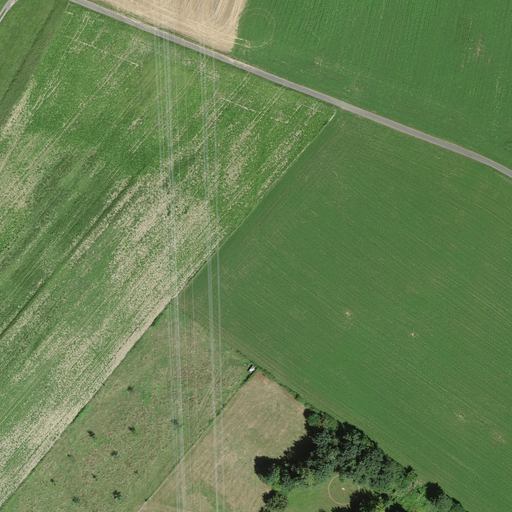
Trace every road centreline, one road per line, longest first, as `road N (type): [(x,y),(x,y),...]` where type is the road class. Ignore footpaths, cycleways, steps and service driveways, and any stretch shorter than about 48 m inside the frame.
road 1 (track): [(511,174),(72,0)]
road 2 (motorway): [(0,210),(89,0)]
